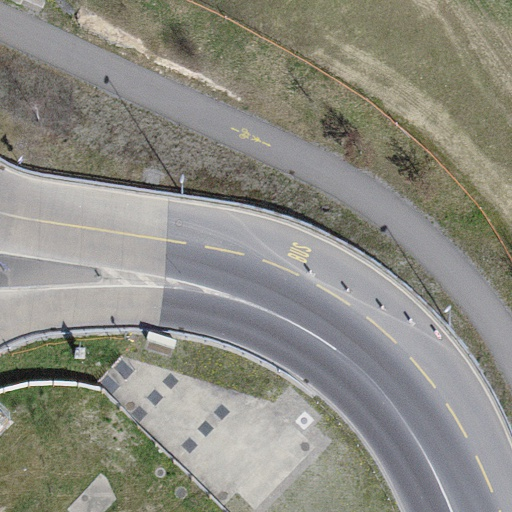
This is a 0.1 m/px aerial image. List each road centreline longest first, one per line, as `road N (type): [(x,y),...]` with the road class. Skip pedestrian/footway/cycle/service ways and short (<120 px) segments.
road 1 (primary): [(301,324),(190,263),(0,211)]
road 2 (primary): [(0,325),(121,307),(237,308),(301,324)]
road 3 (primary): [(301,324),(355,364),(390,404),(456,511)]
